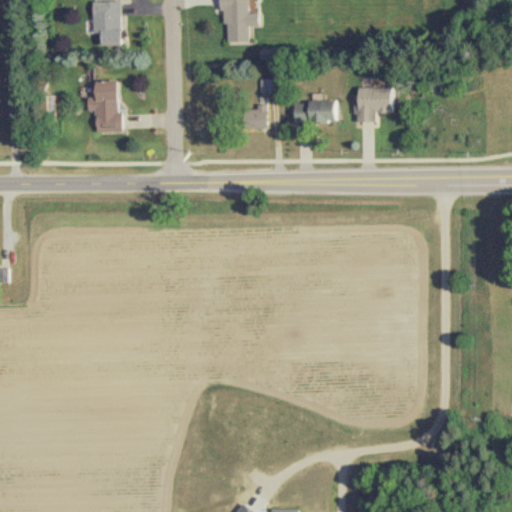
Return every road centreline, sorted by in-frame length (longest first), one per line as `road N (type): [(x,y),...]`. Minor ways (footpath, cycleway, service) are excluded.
road 1 (residential): [(0,185),(511,181)]
road 2 (residential): [(177,183),(172,0)]
